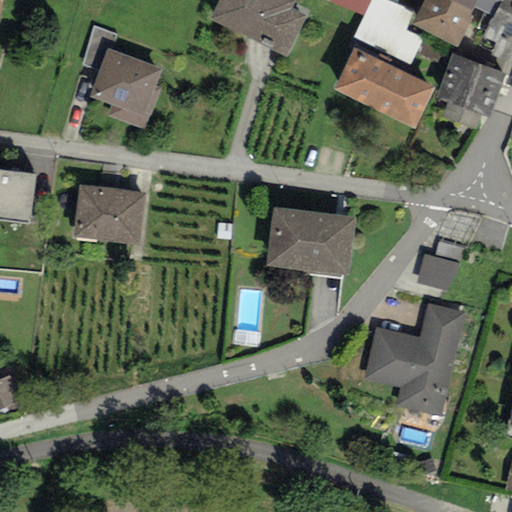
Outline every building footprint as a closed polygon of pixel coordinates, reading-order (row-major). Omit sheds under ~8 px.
[(296,2),(292,0),(218,0),(209,20),(286,57),(306,16),(292,10),(296,2)] [(320,0),(363,17),(370,0),(320,0)] [(395,5),(384,0),(370,0),(363,17),(353,37),(411,66),(424,40),(404,31),(412,13),(395,5)] [(457,46),(473,11),(449,0),(423,0),(412,25),(457,46)] [(449,0),(473,11),(475,8),(478,0),(449,0)] [(501,0),(478,0),(475,8),(493,18),(497,9),(501,0)] [(511,0),(501,0),(497,9),(511,15),(511,0)] [(511,52),(511,15),(497,9),(493,18),(485,37),(496,42),(490,54),(508,62),(511,52)] [(107,49),(110,50),(115,35),(93,26),(82,65),(99,71),(107,49)] [(434,87),(354,48),(333,90),(413,129),(434,87)] [(110,50),(107,49),(99,71),(89,97),(112,105),(108,116),(145,130),(161,88),(154,85),(160,69),(110,50)] [(506,74),(452,54),(436,98),(448,103),(443,116),(475,128),(480,114),(489,118),(506,74)] [(35,175),(0,170),(0,221),(28,226),(35,175)] [(144,193),(79,185),(73,237),(138,245),(144,193)] [(355,218),(273,207),(265,265),(347,276),(355,218)] [(438,242),(434,257),(460,263),(464,249),(438,242)] [(434,257),(423,254),(416,284),(447,292),(460,263),(434,257)] [(240,292),(236,336),(261,338),(265,294),(240,292)] [(464,313),(428,305),(420,338),(376,328),(364,380),(399,388),(395,406),(440,417),(464,313)] [(9,377),(0,380),(0,410),(20,403),(9,377)]
